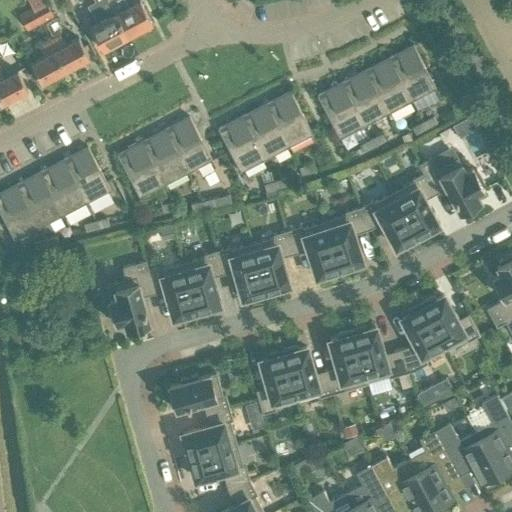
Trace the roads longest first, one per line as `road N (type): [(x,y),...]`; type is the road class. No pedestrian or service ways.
road 1 (residential): [(511,213),(379,282),(133,358),(128,375),(166,511)]
road 2 (residential): [(211,32),(0,138)]
road 3 (residential): [(369,0),(315,25),(211,32)]
